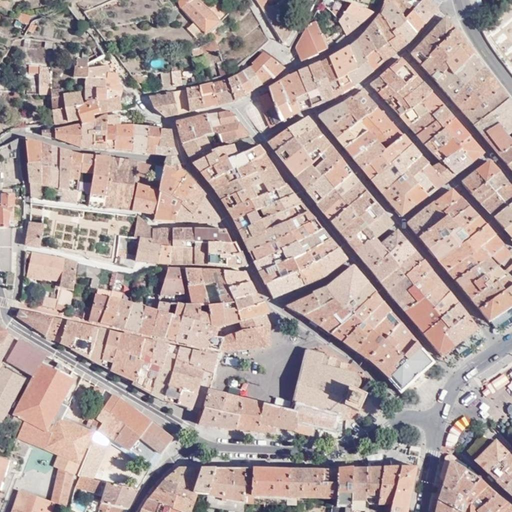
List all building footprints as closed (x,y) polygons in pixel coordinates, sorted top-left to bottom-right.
[(177,0),(177,1),(179,9),(204,37),(219,25),(210,12),(196,0),(177,0)] [(287,34),(284,27),(266,2),(266,0),(253,0),(259,9),(278,44),(287,34)] [(387,0),(385,0),(378,16),(386,25),(394,33),(403,21),(401,19),(402,17),(392,3),(387,0)] [(422,0),(387,0),(392,3),(402,17),(401,19),(403,21),(410,14),(422,0)] [(436,12),(422,0),(410,14),(422,27),(436,12)] [(345,14),(349,8),(342,2),(332,15),(339,23),(345,14)] [(351,6),(349,8),(345,14),(359,25),(371,14),(351,6)] [(19,13),(15,20),(25,24),(27,19),(28,17),(19,13)] [(359,25),(345,14),(339,23),(338,25),(344,37),(359,25)] [(403,21),(414,36),(422,27),(410,14),(403,21)] [(378,16),(372,25),(378,32),(386,25),(378,16)] [(27,19),(25,24),(23,27),(29,31),(33,22),(27,19)] [(511,19),(489,37),(504,56),(511,49),(511,19)] [(444,20),(430,36),(438,47),(453,31),(444,20)] [(394,33),(405,46),(414,36),(403,21),(394,33)] [(318,55),(328,50),(316,23),(307,27),(300,39),(295,47),(301,62),(318,55)] [(372,25),(364,33),(375,50),(383,44),(380,40),(382,38),(378,32),(372,25)] [(383,44),(375,50),(382,64),(405,46),(394,33),(386,25),(378,32),(382,38),(380,40),(383,44)] [(278,44),(280,47),(289,32),(284,27),(287,34),(278,44)] [(222,42),(218,30),(212,35),(215,43),(216,47),(222,42)] [(438,47),(419,67),(429,78),(462,44),(453,31),(438,47)] [(364,33),(356,42),(365,58),(375,50),(364,33)] [(438,47),(430,36),(411,57),(419,67),(438,47)] [(356,42),(346,48),(353,59),(358,68),(362,66),(364,69),(368,66),(365,58),(356,42)] [(216,47),(215,43),(199,49),(200,51),(201,55),(217,49),(216,47)] [(462,44),(429,78),(433,82),(446,70),(453,77),(471,56),(462,44)] [(346,48),(328,60),(334,75),(345,70),(343,64),(353,59),(346,48)] [(48,63),(49,54),(44,54),(44,50),(40,50),(40,54),(32,53),(31,55),(32,56),(34,57),(33,66),(41,66),(48,65),(48,63)] [(365,58),(368,66),(372,72),(382,64),(375,50),(365,58)] [(252,65),(248,67),(262,85),(274,77),(283,67),(263,53),(251,62),(252,65)] [(480,67),(471,56),(453,77),(451,78),(456,84),(458,83),(461,87),(480,67)] [(74,59),(73,66),(85,68),(85,60),(78,60),(74,59)] [(343,64),(345,70),(353,87),(372,72),(368,66),(364,69),(362,66),(358,68),(353,59),(343,64)] [(328,60),(317,64),(326,86),(336,81),(334,75),(328,60)] [(218,78),(225,76),(220,62),(214,63),(218,78)] [(404,87),(414,79),(399,62),(388,71),(404,87)] [(317,64),(296,74),(305,95),(316,90),(321,104),(332,99),(326,86),(317,64)] [(85,68),(73,66),(72,76),(78,76),(81,77),(107,76),(107,73),(106,66),(88,70),(87,67),(85,68)] [(262,85),(248,67),(241,71),(251,91),(257,88),(262,85)] [(461,87),(448,100),(456,109),(488,77),(480,67),(461,87)] [(334,75),(336,81),(342,94),(354,89),(353,87),(345,70),(334,75)] [(446,70),(433,82),(448,100),(461,87),(458,83),(456,84),(451,78),(453,77),(446,70)] [(251,91),(241,71),(234,75),(244,96),(248,94),(251,91)] [(386,88),(394,95),(404,87),(388,71),(378,79),(386,88)] [(48,72),(41,73),(38,73),(38,85),(45,85),(45,93),(50,93),(49,86),(48,72)] [(116,76),(115,76),(107,73),(107,76),(81,77),(82,83),(83,93),(84,101),(95,103),(101,101),(105,113),(120,110),(120,98),(121,92),(120,90),(119,88),(116,88),(116,76)] [(296,74),(288,78),(297,105),(307,102),(305,95),(296,74)] [(244,96),(234,75),(227,80),(233,102),(237,100),(244,96)] [(171,88),(170,76),(161,76),(161,87),(156,88),(156,91),(171,88)] [(179,76),(170,76),(171,88),(179,86),(179,76)] [(488,77),(456,109),(463,117),(498,90),(488,77)] [(267,90),(268,93),(274,108),(280,123),(299,112),(297,105),(288,78),(267,90)] [(377,96),(386,88),(378,79),(368,87),(377,96)] [(402,103),(421,87),(414,79),(404,87),(394,95),(402,103)] [(233,102),(227,80),(211,85),(215,107),(222,105),(233,102)] [(336,81),(326,86),(332,99),(342,94),(336,81)] [(215,107),(211,85),(199,88),(202,109),(209,108),(215,107)] [(64,112),(66,123),(79,120),(75,110),(83,107),(78,93),(63,94),(62,87),(49,86),(50,93),(50,99),(63,99),(64,112)] [(418,104),(429,96),(421,87),(402,103),(409,110),(418,104)] [(184,90),(186,113),(191,112),(202,109),(199,88),(184,90)] [(384,104),(394,95),(386,88),(377,96),(384,104)] [(171,92),(176,116),(186,113),(184,90),(171,92)] [(305,95),(307,102),(310,109),(321,104),(316,90),(305,95)] [(498,90),(463,117),(472,127),(507,102),(498,90)] [(165,118),(176,116),(171,92),(164,93),(165,96),(149,100),(153,108),(159,113),(165,118)] [(365,117),(376,109),(366,99),(367,97),(361,92),(350,100),(365,117)] [(273,109),(266,94),(257,98),(264,113),(273,109)] [(398,118),(409,110),(402,103),(394,95),(384,104),(398,118)] [(430,118),(441,109),(429,96),(418,104),(426,113),(430,118)] [(50,102),(51,125),(66,123),(64,112),(63,99),(50,99),(50,102)] [(357,123),(365,117),(350,100),(317,118),(326,129),(346,114),(355,125),(357,123)] [(75,110),(79,120),(94,116),(99,115),(95,103),(84,101),(86,106),(83,107),(75,110)] [(511,108),(507,102),(472,127),(481,138),(496,127),(506,137),(511,132),(511,108)] [(408,129),(426,113),(418,104),(409,110),(398,118),(408,129)] [(273,109),(264,113),(271,128),(280,123),(274,108),(273,109)] [(382,152),(401,137),(376,109),(365,117),(357,123),(364,132),(373,143),(374,142),(382,152)] [(442,131),(452,122),(441,109),(430,118),(435,123),(442,131)] [(220,128),(238,124),(229,112),(217,114),(220,128)] [(408,129),(416,137),(435,123),(430,118),(426,113),(408,129)] [(212,116),(206,117),(209,131),(220,128),(217,114),(212,116)] [(346,114),(326,129),(334,139),(355,125),(346,114)] [(114,150),(130,152),(131,129),(133,127),(133,115),(132,115),(120,116),(120,128),(116,128),(114,150)] [(90,149),(104,149),(104,116),(92,121),(90,149)] [(104,149),(114,150),(116,128),(120,128),(120,116),(107,118),(105,116),(104,116),(104,149)] [(179,134),(181,144),(210,139),(210,138),(209,131),(206,117),(191,120),(176,124),(179,134)] [(286,131),(294,141),(314,129),(306,119),(286,131)] [(90,149),(92,121),(80,124),(79,149),(90,149)] [(457,149),(467,139),(452,122),(442,131),(451,142),(457,149)] [(334,139),(342,149),(364,132),(357,123),(355,125),(334,139)] [(416,137),(424,147),(442,131),(435,123),(416,137)] [(79,149),(80,124),(54,131),(54,140),(79,149)] [(216,137),(220,144),(247,136),(238,124),(220,128),(209,131),(210,138),(216,137)] [(130,152),(152,154),(151,147),(157,148),(157,129),(133,127),(131,129),(130,152)] [(496,127),(481,138),(497,156),(511,144),(506,137),(496,127)] [(157,148),(172,150),(169,130),(157,129),(157,148)] [(294,141),(302,151),(321,138),(314,129),(294,141)] [(54,140),(54,131),(40,133),(41,137),(54,140)] [(267,142),(275,153),(294,141),(286,131),(267,142)] [(424,147),(433,155),(451,142),(442,131),(424,147)] [(342,149),(350,159),(373,143),(364,132),(342,149)] [(211,152),(223,148),(220,144),(216,137),(210,138),(210,139),(181,144),(189,161),(191,163),(211,153),(211,152)] [(360,171),(369,182),(410,147),(401,137),(382,152),(360,171)] [(302,151),(313,165),(333,152),(321,138),(302,151)] [(16,162),(20,161),(17,139),(10,143),(12,159),(15,159),(16,162)] [(457,149),(471,164),(482,156),(467,139),(457,149)] [(39,167),(40,145),(23,140),(26,165),(39,167)] [(275,153),(283,163),(302,151),(294,141),(275,153)] [(350,159),(360,171),(382,152),(374,142),(373,143),(350,159)] [(433,155),(442,165),(451,156),(457,149),(451,142),(433,155)] [(511,144),(497,156),(506,167),(511,162),(511,144)] [(49,147),(40,145),(39,167),(39,185),(43,186),(49,187),(49,147)] [(228,161),(236,157),(232,145),(223,148),(211,152),(211,153),(191,163),(195,167),(199,172),(221,163),(220,161),(226,159),(228,161)] [(60,150),(49,147),(49,187),(49,195),(60,197),(61,188),(59,188),(60,150)] [(152,154),(161,156),(174,159),(173,154),(172,150),(157,148),(151,147),(152,154)] [(369,182),(381,195),(405,174),(402,170),(419,156),(410,147),(369,182)] [(249,162),(262,156),(257,148),(236,157),(228,161),(232,169),(249,162)] [(451,156),(463,170),(471,164),(457,149),(451,156)] [(71,153),(60,150),(59,188),(61,188),(60,197),(60,202),(72,204),(73,200),(74,190),(67,190),(68,178),(71,153)] [(283,163),(294,177),(313,165),(302,151),(283,163)] [(313,165),(322,177),(340,162),(333,152),(313,165)] [(81,156),(71,153),(68,178),(78,179),(81,156)] [(92,157),(81,156),(78,179),(82,180),(90,181),(92,157)] [(160,160),(160,166),(172,167),(178,171),(178,166),(177,164),(177,162),(174,159),(161,156),(160,160)] [(255,172),(269,167),(262,156),(249,162),(255,172)] [(399,218),(413,207),(402,194),(414,185),(410,180),(427,166),(419,156),(402,170),(405,174),(381,195),(399,218)] [(442,165),(454,178),(463,170),(451,156),(442,165)] [(110,160),(92,157),(90,181),(89,188),(89,193),(103,195),(110,160)] [(206,181),(232,169),(228,161),(226,159),(220,161),(221,163),(199,172),(202,176),(206,181)] [(136,163),(110,160),(103,195),(100,207),(125,211),(131,183),(133,173),(136,163)] [(234,181),(255,172),(249,162),(232,169),(206,181),(210,186),(212,189),(234,181)] [(322,177),(332,190),(350,174),(340,162),(322,177)] [(145,164),(136,163),(133,173),(138,175),(145,164)] [(484,186),(497,173),(488,163),(474,174),(484,186)] [(39,185),(39,167),(26,165),(28,184),(39,185)] [(294,177),(306,191),(322,177),(313,165),(294,177)] [(435,174),(444,185),(449,182),(454,178),(442,165),(438,169),(434,173),(435,174)] [(172,167),(160,166),(156,191),(155,193),(168,196),(185,175),(178,171),(172,167)] [(414,185),(426,198),(444,185),(435,174),(434,173),(433,168),(429,167),(427,166),(410,180),(414,185)] [(247,201),(282,187),(269,167),(255,172),(234,181),(241,191),(247,201)] [(493,195),(505,185),(497,173),(484,186),(470,196),(478,205),(493,195)] [(332,190),(339,199),(357,183),(350,174),(332,190)] [(460,186),(470,196),(484,186),(474,174),(460,186)] [(155,193),(152,215),(151,220),(171,221),(179,207),(192,183),(185,175),(168,196),(155,193)] [(306,191),(316,205),(332,190),(322,177),(306,191)] [(219,200),(241,191),(234,181),(212,189),(217,196),(219,200)] [(131,183),(125,211),(152,215),(155,193),(156,191),(131,183)] [(199,191),(192,183),(179,207),(192,216),(202,199),(203,197),(199,191)] [(347,208),(365,193),(357,183),(339,199),(347,208)] [(43,186),(39,185),(28,184),(29,197),(41,199),(43,186)] [(402,194),(413,207),(426,198),(414,185),(402,194)] [(505,210),(511,205),(511,192),(505,185),(493,195),(505,210)] [(254,212),(293,195),(285,186),(282,187),(247,201),(254,212)] [(316,205),(323,213),(339,199),(332,190),(316,205)] [(225,210),(247,201),(241,191),(219,200),(223,206),(225,210)] [(440,212),(460,201),(451,192),(434,204),(440,212)] [(356,219),(374,204),(365,193),(347,208),(356,219)] [(281,212),(300,204),(293,195),(254,212),(260,221),(281,212)] [(478,205),(491,219),(505,210),(493,195),(478,205)] [(0,196),(0,228),(8,228),(8,213),(12,213),(12,209),(13,207),(13,196),(0,196)] [(179,207),(171,221),(205,223),(218,224),(210,211),(202,199),(192,216),(179,207)] [(331,223),(347,208),(339,199),(323,213),(331,223)] [(232,221),(254,212),(247,201),(225,210),(229,217),(232,221)] [(448,222),(468,210),(460,201),(440,212),(446,219),(448,222)] [(289,222),(307,212),(300,204),(281,212),(289,222)] [(364,229),(382,215),(374,204),(356,219),(364,229)] [(424,211),(436,225),(446,219),(440,212),(434,204),(424,211)] [(503,232),(511,225),(511,205),(505,210),(491,219),(503,232)] [(339,234),(356,219),(347,208),(331,223),(339,234)] [(456,230),(476,218),(468,210),(448,222),(456,230)] [(405,225),(416,238),(436,225),(424,211),(405,225)] [(237,231),(260,221),(254,212),(232,221),(235,227),(237,231)] [(245,248),(247,252),(288,236),(281,226),(289,222),(281,212),(260,221),(265,232),(242,241),(245,248)] [(288,236),(314,220),(307,212),(289,222),(281,226),(288,236)] [(364,229),(373,240),(391,225),(382,215),(364,229)] [(151,230),(136,218),(133,238),(137,239),(149,241),(151,230)] [(466,239),(485,228),(476,218),(456,230),(426,249),(435,260),(467,240),(466,239)] [(346,243),(364,229),(356,219),(339,234),(346,243)] [(416,238),(426,249),(456,230),(448,222),(446,219),(436,225),(416,238)] [(288,236),(295,246),(320,230),(314,220),(288,236)] [(240,237),(242,241),(265,232),(260,221),(237,231),(240,237)] [(45,226),(29,223),(24,246),(40,248),(40,247),(41,237),(42,229),(44,229),(45,226)] [(510,240),(511,238),(511,225),(503,232),(510,240)] [(0,228),(0,256),(16,257),(16,228),(8,228),(0,228)] [(435,260),(445,271),(476,251),(475,250),(494,238),(485,228),(466,239),(467,240),(435,260)] [(356,254),(373,240),(364,229),(346,243),(356,254)] [(168,230),(151,230),(149,241),(148,247),(157,248),(160,247),(168,246),(168,230)] [(194,230),(168,230),(168,246),(168,265),(193,266),(194,243),(194,230)] [(210,231),(194,230),(194,243),(206,243),(230,244),(227,239),(223,231),(210,231)] [(302,255),(327,239),(320,230),(295,246),(302,255)] [(387,257),(404,242),(396,232),(379,247),(387,257)] [(250,258),(253,263),(295,246),(288,236),(247,252),(250,258)] [(121,258),(124,237),(115,237),(113,256),(121,258)] [(453,281),(487,258),(503,248),(494,238),(475,250),(476,251),(445,271),(453,281)] [(149,241),(137,239),(135,264),(157,265),(157,248),(148,247),(149,241)] [(312,266),(336,250),(327,239),(302,255),(291,260),(299,271),(312,266)] [(361,261),(379,247),(376,243),(373,240),(356,254),(358,257),(361,261)] [(396,268),(413,253),(404,242),(387,257),(396,268)] [(194,243),(193,266),(206,267),(206,255),(206,243),(194,243)] [(206,255),(239,256),(236,251),(232,244),(230,244),(206,243),(206,255)] [(157,248),(157,265),(168,265),(168,246),(160,247),(157,248)] [(255,266),(258,274),(291,260),(302,255),(295,246),(253,263),(255,266)] [(370,271),(387,257),(379,247),(361,261),(370,271)] [(487,258),(496,267),(500,265),(511,257),(503,248),(487,258)] [(312,266),(321,278),(345,261),(336,250),(312,266)] [(57,281),(59,269),(53,268),(54,258),(31,253),(30,261),(28,272),(43,275),(42,278),(57,281)] [(404,277),(420,262),(413,253),(396,268),(404,277)] [(206,255),(206,267),(239,269),(244,266),(241,261),(239,256),(206,255)] [(0,256),(0,265),(15,266),(16,257),(0,256)] [(379,283),(396,268),(387,257),(370,271),(379,283)] [(507,272),(511,267),(511,257),(500,265),(507,272)] [(59,269),(61,259),(54,258),(53,268),(59,269)] [(487,273),(496,267),(487,258),(453,281),(461,290),(487,273)] [(74,276),(76,263),(61,259),(59,269),(57,281),(57,285),(56,288),(57,288),(71,291),(74,276)] [(262,282),(264,286),(295,273),(299,271),(291,260),(258,274),(262,282)] [(404,277),(411,287),(429,272),(420,262),(404,277)] [(95,289),(100,270),(76,263),(74,276),(89,278),(87,287),(95,289)] [(295,273),(303,286),(321,278),(312,266),(299,271),(295,273)] [(511,280),(510,283),(496,267),(487,273),(493,281),(500,290),(477,310),(488,322),(511,306),(511,280)] [(338,308),(365,283),(351,268),(326,288),(334,299),(330,301),(338,308)] [(379,283),(386,293),(404,277),(396,268),(379,283)] [(156,283),(163,285),(166,271),(159,271),(156,283)] [(163,285),(180,285),(178,271),(166,271),(163,285)] [(202,288),(199,272),(183,271),(187,288),(202,288)] [(0,279),(11,281),(13,274),(1,272),(0,275),(0,279)] [(42,280),(42,278),(43,275),(28,272),(27,277),(42,280)] [(206,306),(219,306),(225,305),(223,297),(216,299),(212,284),(216,272),(199,272),(202,288),(206,306)] [(229,291),(250,284),(247,278),(244,273),(216,272),(212,284),(216,299),(223,297),(230,296),(229,291)] [(411,287),(421,298),(438,283),(429,272),(411,287)] [(271,299),(303,286),(295,273),(264,286),(271,299)] [(493,281),(487,273),(461,290),(469,300),(493,281)] [(111,286),(114,276),(108,275),(106,285),(111,286)] [(386,293),(394,301),(411,287),(404,277),(386,293)] [(469,300),(477,310),(500,290),(493,281),(469,300)] [(349,315),(374,293),(365,283),(338,308),(349,315)] [(429,308),(446,293),(438,283),(421,298),(429,308)] [(232,301),(255,294),(253,290),(250,284),(229,291),(230,296),(223,297),(225,305),(232,303),(232,301)] [(178,296),(182,295),(180,285),(163,285),(161,296),(178,296)] [(394,301),(403,313),(421,298),(411,287),(394,301)] [(190,306),(206,306),(202,288),(187,288),(190,306)] [(334,299),(326,288),(324,289),(312,294),(321,306),(330,301),(334,299)] [(360,323),(381,302),(374,293),(349,315),(360,323)] [(439,321),(455,304),(446,293),(429,308),(439,321)] [(71,297),(56,294),(55,299),(53,309),(68,314),(71,297)] [(236,313),(262,304),(257,298),(255,294),(232,301),(232,303),(236,313)] [(321,306),(312,294),(286,307),(292,310),(302,316),(321,306)] [(100,323),(108,298),(94,295),(90,311),(88,320),(100,323)] [(168,306),(176,307),(178,296),(161,296),(158,305),(168,306)] [(43,297),(41,306),(53,309),(55,299),(43,297)] [(112,327),(120,302),(108,298),(100,323),(112,327)] [(403,313),(422,335),(433,326),(439,321),(429,308),(421,298),(403,313)] [(317,326),(338,308),(330,301),(321,306),(302,316),(309,321),(317,326)] [(122,330),(133,305),(120,302),(112,327),(122,330)] [(371,332),(389,312),(381,302),(360,323),(371,332)] [(224,326),(239,322),(236,313),(232,303),(225,305),(219,306),(224,326)] [(239,322),(263,316),(267,314),(265,309),(262,304),(236,313),(239,322)] [(433,326),(452,349),(476,330),(455,304),(439,321),(433,326)] [(137,333),(144,308),(133,305),(122,330),(137,333)] [(151,337),(162,339),(169,314),(167,314),(168,306),(158,305),(157,312),(151,337)] [(217,328),(224,326),(219,306),(206,306),(190,306),(185,307),(182,319),(193,322),(214,327),(217,328)] [(182,319),(185,307),(182,307),(176,307),(174,315),(173,317),(182,319)] [(137,333),(151,337),(157,312),(144,308),(137,333)] [(328,334),(349,315),(338,308),(317,326),(323,330),(328,334)] [(88,320),(90,311),(84,309),(81,319),(88,320)] [(13,316),(44,336),(52,318),(20,311),(16,310),(13,316)] [(387,338),(399,323),(389,312),(371,332),(383,341),(387,338)] [(162,339),(174,342),(182,319),(173,317),(174,315),(169,314),(162,339)] [(336,340),(340,343),(360,323),(349,315),(328,334),(336,340)] [(242,331),(268,326),(263,316),(239,322),(242,331)] [(44,336),(53,340),(61,320),(52,318),(44,336)] [(174,342),(185,345),(189,332),(193,322),(182,319),(174,342)] [(53,340),(69,348),(77,324),(61,320),(53,340)] [(212,337),(214,337),(216,333),(213,332),(214,327),(193,322),(189,332),(212,337)] [(346,347),(353,352),(371,332),(360,323),(340,343),(346,347)] [(403,359),(415,342),(399,323),(387,338),(403,359)] [(70,349),(76,353),(85,326),(77,324),(69,348),(70,349)] [(76,353),(87,359),(97,329),(85,326),(76,353)] [(266,347),(268,326),(242,331),(222,340),(218,353),(221,354),(221,352),(266,347)] [(441,357),(452,349),(433,326),(422,335),(441,357)] [(87,359),(109,370),(121,335),(97,329),(87,359)] [(13,337),(0,330),(0,360),(1,359),(13,337)] [(185,345),(208,350),(212,337),(189,332),(185,345)] [(360,356),(366,361),(383,341),(371,332),(353,352),(360,356)] [(109,370),(132,381),(134,381),(144,341),(121,335),(109,370)] [(18,340),(13,337),(1,359),(5,362),(18,340)] [(208,350),(218,353),(222,340),(214,337),(212,337),(208,350)] [(401,367),(399,365),(403,359),(387,338),(383,341),(366,361),(374,367),(388,380),(401,367)] [(95,441),(98,431),(92,427),(89,431),(60,419),(68,402),(62,398),(72,379),(68,376),(45,363),(48,357),(18,340),(5,362),(32,378),(12,416),(24,422),(16,438),(57,455),(53,467),(59,469),(73,475),(75,476),(79,464),(82,455),(84,449),(91,451),(95,441)] [(131,383),(141,389),(156,344),(144,341),(134,381),(132,381),(131,383)] [(141,389),(150,394),(167,346),(156,344),(141,389)] [(432,363),(416,344),(408,354),(409,357),(399,365),(401,367),(388,380),(399,393),(432,363)] [(150,394),(163,402),(171,373),(175,362),(178,349),(167,346),(150,394)] [(178,349),(175,362),(189,366),(193,352),(178,349)] [(297,414),(292,432),(309,436),(312,425),(332,430),(334,420),(338,421),(343,422),(348,419),(349,417),(350,415),(349,412),(347,408),(357,413),(365,396),(353,390),(362,389),(363,383),(363,379),(361,377),(343,371),(345,364),(334,361),(334,359),(304,350),(288,411),(297,414)] [(189,366),(202,370),(206,355),(193,352),(189,366)] [(68,376),(71,371),(48,357),(45,363),(68,376)] [(171,373),(199,382),(202,370),(189,366),(175,362),(171,373)] [(0,367),(0,424),(23,382),(0,367)] [(163,402),(176,406),(180,391),(195,396),(199,382),(171,373),(163,402)] [(97,404),(98,402),(102,390),(93,387),(89,401),(97,404)] [(147,447),(162,453),(172,439),(117,398),(111,394),(102,389),(102,390),(98,402),(104,406),(92,427),(98,431),(122,447),(138,459),(147,447)] [(180,391),(176,406),(189,411),(195,396),(180,391)] [(208,392),(203,409),(220,413),(224,396),(208,392)] [(220,413),(236,418),(241,400),(224,396),(220,413)] [(236,418),(233,430),(254,432),(256,432),(258,424),(256,424),(261,405),(241,400),(236,418)] [(258,424),(274,428),(292,432),(297,414),(288,411),(261,405),(256,424),(258,424)] [(202,427),(233,430),(236,418),(220,413),(203,409),(197,425),(202,427)] [(258,424),(256,432),(273,432),(274,428),(258,424)] [(409,432),(413,428),(408,424),(404,427),(409,432)] [(82,478),(89,479),(103,445),(95,441),(91,451),(89,457),(86,467),(82,478)] [(485,473),(506,455),(494,441),(484,451),(473,462),(485,473)] [(138,459),(151,468),(162,453),(147,447),(138,459)] [(82,455),(79,464),(86,467),(89,457),(82,455)] [(494,482),(511,464),(511,461),(506,455),(485,473),(494,482)] [(452,494),(463,471),(450,463),(448,462),(441,489),(452,494)] [(502,489),(511,478),(511,464),(494,482),(502,489)] [(382,468),(365,469),(366,502),(367,503),(370,506),(378,506),(382,468)] [(391,511),(400,468),(382,468),(378,506),(389,507),(389,511),(390,511),(391,511)] [(406,511),(415,468),(400,468),(391,511),(406,511)] [(73,475),(59,469),(52,502),(54,503),(67,507),(73,475)] [(179,469),(164,482),(190,492),(199,469),(179,469)] [(188,495),(194,495),(206,495),(213,469),(199,469),(190,492),(188,495)] [(213,469),(206,495),(203,505),(204,506),(217,509),(220,500),(223,500),(223,498),(228,499),(225,511),(219,510),(218,511),(239,511),(243,498),(251,469),(213,469)] [(287,470),(251,469),(243,498),(285,501),(286,501),(287,470)] [(336,471),(338,486),(339,501),(339,509),(343,509),(343,511),(353,511),(354,510),(351,469),(336,471)] [(365,469),(351,469),(354,510),(364,510),(364,502),(366,502),(365,469)] [(321,471),(287,470),(286,501),(294,501),(294,495),(331,500),(339,501),(338,486),(322,487),(321,471)] [(336,471),(321,471),(322,487),(338,486),(336,471)] [(465,501),(477,480),(463,471),(452,494),(465,501)] [(99,482),(122,487),(124,478),(101,472),(99,482)] [(121,509),(126,511),(136,491),(122,487),(99,482),(89,479),(82,478),(80,486),(96,492),(97,490),(101,491),(102,489),(107,491),(102,504),(121,509)] [(509,496),(511,493),(511,478),(502,489),(509,496)] [(470,510),(487,487),(477,480),(465,501),(462,507),(470,510)] [(164,482),(156,491),(191,505),(194,495),(188,495),(190,492),(164,482)] [(469,511),(473,511),(494,494),(487,487),(470,510),(469,511)] [(459,511),(462,507),(465,501),(452,494),(441,489),(437,502),(459,511)] [(14,503),(48,511),(51,511),(54,503),(52,502),(19,490),(14,503)] [(156,491),(148,501),(170,509),(173,510),(177,511),(188,511),(191,505),(156,491)] [(494,511),(504,504),(494,494),(473,511),(494,511)] [(195,511),(196,510),(200,509),(204,506),(203,505),(206,495),(194,495),(191,505),(188,511),(195,511)] [(220,500),(217,509),(219,510),(225,511),(228,499),(223,498),(223,500),(220,500)] [(339,501),(331,500),(330,510),(339,511),(339,509),(339,501)] [(148,501),(142,511),(143,511),(168,511),(170,509),(148,501)] [(469,511),(470,510),(462,507),(459,511),(437,502),(434,511),(469,511)] [(48,511),(14,503),(10,511),(48,511)]
